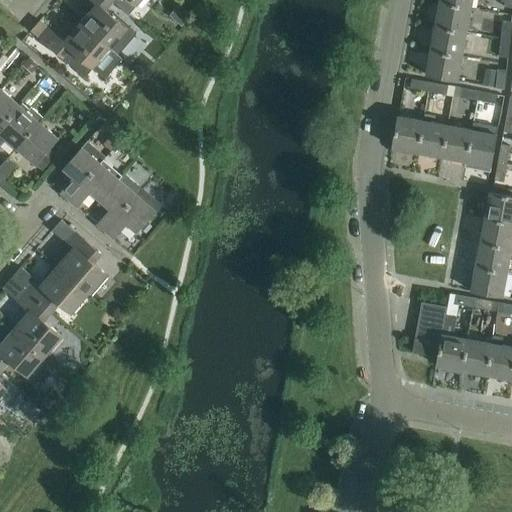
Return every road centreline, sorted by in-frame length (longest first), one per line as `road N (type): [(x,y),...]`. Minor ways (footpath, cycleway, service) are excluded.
road 1 (residential): [(383,404),(371,172),(403,0)]
road 2 (residential): [(511,428),(383,404)]
